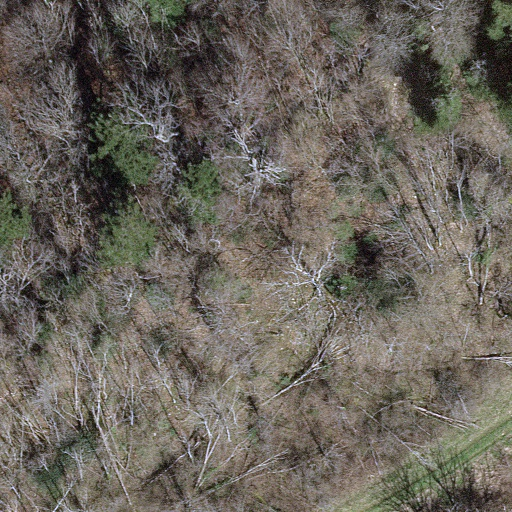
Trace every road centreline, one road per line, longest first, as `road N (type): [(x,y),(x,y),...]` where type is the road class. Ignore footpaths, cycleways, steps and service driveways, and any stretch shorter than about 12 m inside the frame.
road 1 (track): [(476,0),(383,102),(213,220),(0,395)]
road 2 (track): [(511,421),(371,511)]
